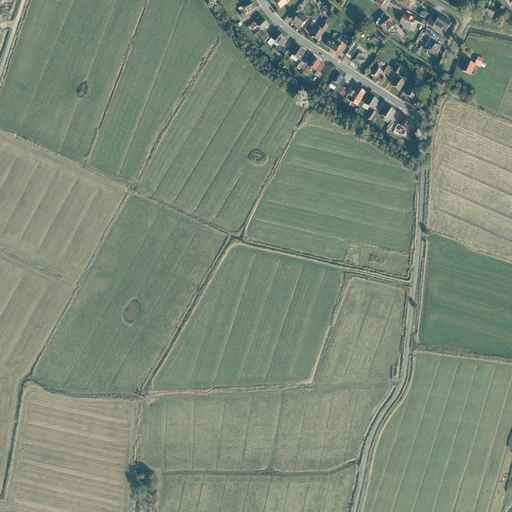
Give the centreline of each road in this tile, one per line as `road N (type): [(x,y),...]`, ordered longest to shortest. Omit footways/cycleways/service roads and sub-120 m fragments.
road 1 (track): [(423,193),(405,369),(370,444),(355,511)]
road 2 (residential): [(260,0),(294,36),(429,123)]
